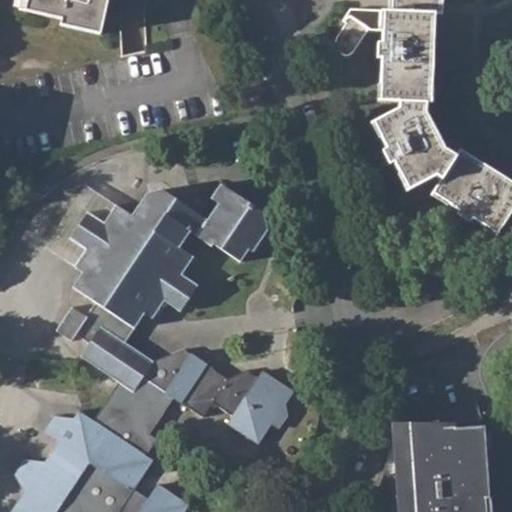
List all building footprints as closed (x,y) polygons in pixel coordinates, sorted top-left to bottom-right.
[(26,0),(24,12),(61,20),(59,26),(100,35),(107,0),(26,0)] [(347,0),(341,10),(341,16),(341,21),(344,25),(353,31),(343,47),(344,52),(347,58),(352,64),(356,64),(361,61),(376,36),(370,32),(380,16),(379,0),(347,0)] [(441,2),(440,0),(390,0),(390,12),(433,13),(434,13),(433,2),(441,2)] [(433,13),(390,12),(387,11),(386,30),(382,30),(382,44),(377,44),(376,59),(381,59),(380,86),(384,86),(383,102),(399,103),(424,103),(426,87),(430,87),(433,13)] [(424,114),(424,103),(399,103),(398,110),(376,121),(383,136),(380,137),(386,149),(382,152),(389,164),(393,161),(400,173),(403,172),(411,188),(435,174),(441,178),(454,158),(443,150),(424,114)] [(511,209),(511,185),(458,151),(454,158),(441,178),(433,189),(449,199),(447,202),(459,210),(457,214),(469,222),(471,218),(483,225),(485,222),(498,230),(511,209)] [(103,222),(87,213),(70,239),(85,250),(73,268),(81,273),(71,288),(94,303),(86,317),(71,307),(55,331),(70,342),(75,335),(89,344),(80,357),(118,382),(93,421),(78,411),(73,418),(53,416),(42,433),(57,442),(44,462),(24,460),(14,476),(24,494),(15,507),(15,511),(183,511),(181,500),(157,485),(147,499),(134,490),(153,460),(145,456),(156,440),(149,434),(173,398),(202,417),(212,403),(232,416),(227,423),(258,444),(271,426),(277,417),(283,422),(288,416),(285,404),(293,392),(261,371),(257,378),(245,370),(227,379),(182,350),(153,362),(124,343),(144,314),(152,319),(163,301),(182,275),(193,257),(179,248),(190,233),(239,263),(248,251),(252,253),(267,231),(262,210),(219,184),(210,199),(217,204),(206,220),(160,190),(146,193),(131,216),(115,205),(103,222)] [(163,301),(179,312),(197,286),(182,275),(163,301)] [(271,426),(278,430),(283,422),(277,417),(271,426)] [(397,489),(398,511),(489,511),(483,426),(393,430),(396,473),(403,473),(404,489),(397,489)]
